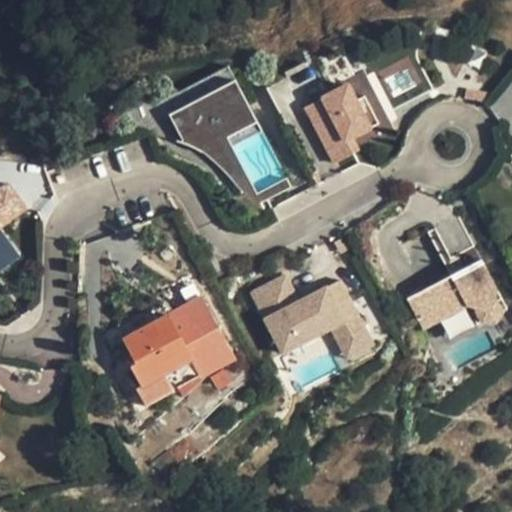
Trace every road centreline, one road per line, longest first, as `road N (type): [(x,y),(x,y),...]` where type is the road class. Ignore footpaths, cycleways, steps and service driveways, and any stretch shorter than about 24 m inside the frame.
road 1 (residential): [(0,333),(49,335),(67,220),(169,177),(190,188),(223,242),(243,252),(428,159)]
road 2 (residential): [(428,159),(458,176),(478,167),(487,147),(476,119),(457,112),(437,118)]
road 3 (unknown): [(322,212),(268,101)]
